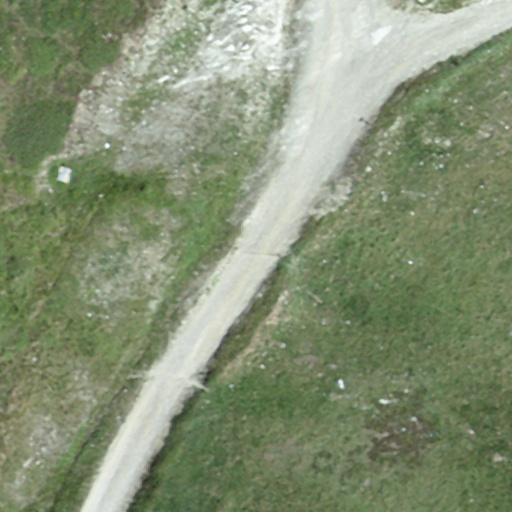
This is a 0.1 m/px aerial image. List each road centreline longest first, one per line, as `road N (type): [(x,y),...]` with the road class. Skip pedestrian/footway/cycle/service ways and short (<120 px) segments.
road 1 (track): [(341,0),(329,66),(97,511)]
road 2 (track): [(329,66),(511,22)]
